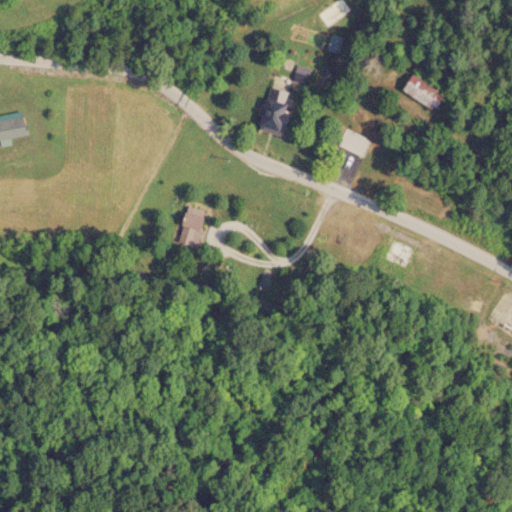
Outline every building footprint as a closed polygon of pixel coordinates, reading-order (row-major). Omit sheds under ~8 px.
[(337,14),(319,10),(317,22),(334,26),(337,14)] [(290,78),(305,82),(310,66),(295,62),(290,78)] [(394,89),(428,108),(439,90),(405,70),(394,89)] [(251,122),(275,131),(287,102),(262,92),(251,122)] [(0,138),(31,133),(28,114),(0,118),(0,138)] [(368,137),(341,125),(334,143),(361,154),(368,137)] [(412,245),(388,235),(379,255),(403,266),(412,245)]
